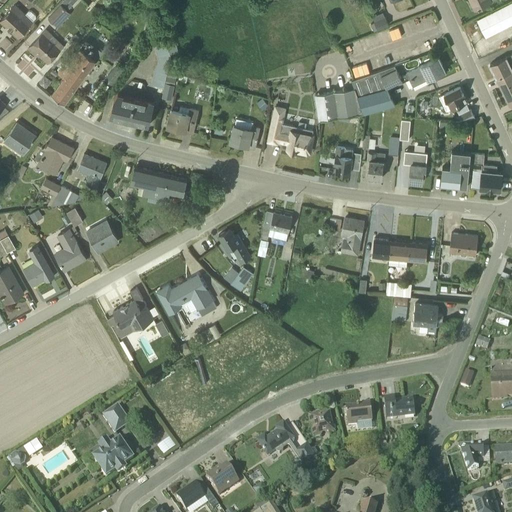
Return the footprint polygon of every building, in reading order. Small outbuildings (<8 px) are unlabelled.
[(63,0),(48,18),(59,27),(71,15),(67,11),(76,0),(63,0)] [(470,0),(474,8),(492,0),(470,0)] [(511,2),(477,20),(485,35),(510,22),(511,25),(511,2)] [(15,5),(0,21),(18,38),(37,17),(29,10),(25,14),(15,5)] [(373,32),(388,25),(383,12),(372,18),(374,23),(370,25),(373,32)] [(46,62),(62,44),(46,30),(28,49),(35,55),(36,53),(46,62)] [(168,69),(171,57),(169,53),(177,50),(174,41),(166,44),(165,40),(153,44),(157,58),(150,85),(163,88),(165,81),(168,69)] [(94,62),(78,50),(69,63),(66,61),(57,73),(63,79),(51,96),(64,105),(94,62)] [(495,78),(511,70),(511,54),(489,65),(495,78)] [(412,86),(445,71),(438,57),(400,76),(402,80),(403,82),(409,79),(412,86)] [(123,70),(116,65),(104,80),(111,85),(123,70)] [(351,81),(354,89),(315,95),(319,121),(364,114),(394,105),(387,88),(402,80),(400,76),(394,66),(351,81)] [(178,72),(168,69),(165,81),(175,84),(178,72)] [(511,70),(495,78),(508,105),(511,103),(511,70)] [(50,81),(43,76),(38,84),(45,89),(50,81)] [(175,86),(165,84),(162,98),(172,101),(175,86)] [(465,102),(467,101),(459,86),(439,97),(446,111),(455,107),(459,116),(454,119),(456,122),(462,123),(474,117),(470,109),(469,110),(465,102)] [(115,93),(109,117),(148,126),(153,103),(115,93)] [(167,127),(193,133),(198,109),(180,105),(179,111),(171,110),(167,127)] [(312,135),(313,130),(283,124),(287,108),(276,105),(267,142),(277,144),(278,141),(288,143),(287,149),(296,151),(297,149),(310,152),(314,135),(312,135)] [(409,138),(411,118),(402,117),(400,137),(409,138)] [(231,137),(229,142),(255,148),(260,127),(253,126),(253,123),(237,119),(236,125),(234,124),(232,132),(216,129),(215,133),(231,137)] [(17,123),(3,142),(22,155),(36,136),(17,123)] [(52,137),(48,145),(46,144),(43,149),(41,148),(34,158),(38,160),(36,165),(56,175),(63,160),(66,162),(73,148),(52,137)] [(398,155),(400,139),(390,138),(388,154),(398,155)] [(349,174),(353,150),(337,147),(334,164),(337,164),(335,172),(349,174)] [(427,153),(404,151),(403,164),(410,164),(409,181),(422,182),(423,174),(425,174),(427,153)] [(467,187),(469,163),(470,153),(451,151),(450,167),(442,167),(441,184),(467,187)] [(367,177),(381,178),(384,154),(368,152),(367,160),(369,160),(367,177)] [(473,170),(471,187),(500,190),(502,173),(496,172),(496,166),(483,165),(484,155),(470,153),(469,163),(481,164),(481,171),(473,170)] [(96,189),(106,163),(84,154),(77,171),(88,176),(85,185),(96,189)] [(1,194),(5,197),(18,179),(20,180),(27,167),(22,165),(1,194)] [(134,166),(130,184),(139,186),(137,195),(148,197),(147,201),(167,206),(169,193),(183,196),(187,178),(134,166)] [(50,206),(61,185),(46,178),(41,188),(53,194),(48,205),(50,206)] [(78,195),(61,185),(50,206),(75,202),(76,200),(85,199),(86,195),(80,192),(78,195)] [(106,192),(100,198),(107,204),(112,199),(106,192)] [(75,208),(66,212),(74,226),(82,221),(75,208)] [(39,210),(27,216),(31,224),(43,217),(39,210)] [(291,217),(267,211),(258,255),(265,257),(270,229),(288,233),(291,217)] [(66,225),(71,222),(67,216),(62,218),(66,225)] [(339,231),(341,220),(330,218),(328,229),(339,231)] [(346,218),(340,252),(357,255),(363,221),(346,218)] [(105,220),(85,231),(97,252),(118,241),(105,220)] [(63,248),(54,253),(63,269),(77,261),(78,263),(85,259),(72,236),(77,233),(73,226),(56,236),(63,248)] [(250,257),(237,234),(234,236),(230,228),(218,235),(227,250),(232,248),(240,262),(250,257)] [(0,238),(0,239),(0,242),(6,252),(15,247),(4,230),(0,232),(0,238)] [(478,235),(451,233),(449,252),(476,255),(478,235)] [(389,258),(391,241),(375,239),(373,257),(389,258)] [(411,242),(391,241),(389,258),(388,265),(406,266),(407,260),(409,260),(411,242)] [(426,244),(411,242),(409,260),(425,261),(426,244)] [(34,262),(23,269),(32,285),(44,278),(46,281),(54,277),(37,246),(28,252),(34,262)] [(8,266),(0,270),(0,296),(0,297),(4,304),(23,294),(8,266)] [(253,274),(244,267),(230,283),(239,291),(253,274)] [(303,267),(300,276),(312,279),(314,270),(303,267)] [(217,307),(198,275),(171,290),(169,286),(157,292),(170,314),(182,307),(180,305),(192,298),(202,316),(217,307)] [(420,285),(387,282),(385,294),(410,296),(410,290),(419,291),(420,285)] [(134,330),(153,319),(145,305),(146,304),(136,287),(129,292),(134,300),(113,312),(122,328),(130,324),(134,330)] [(408,296),(393,295),(392,304),(407,305),(408,296)] [(414,304),(413,327),(420,328),(419,332),(436,333),(436,325),(441,326),(442,315),(437,314),(438,305),(414,304)] [(405,321),(406,307),(392,306),(391,320),(405,321)] [(493,331),(505,335),(510,319),(498,315),(493,331)] [(203,330),(208,341),(221,335),(216,324),(203,330)] [(487,348),(490,339),(478,336),(476,345),(487,348)] [(432,343),(425,342),(424,350),(431,351),(432,343)] [(387,346),(387,354),(399,355),(400,347),(387,346)] [(473,374),(466,371),(460,385),(468,388),(473,374)] [(511,373),(489,374),(491,401),(500,400),(500,398),(511,397),(511,373)] [(383,398),(386,420),(414,417),(412,399),(402,400),(402,402),(394,403),(394,397),(383,398)] [(362,406),(345,408),(347,427),(356,426),(357,431),(371,429),(371,422),(372,422),(370,403),(361,404),(362,406)] [(130,424),(119,408),(104,418),(116,434),(130,424)] [(332,426),(329,413),(318,416),(315,414),(308,416),(309,423),(312,424),(313,428),(311,431),(313,438),(320,437),(323,434),(335,432),(334,427),(332,426)] [(296,442),(283,423),(275,428),(278,431),(266,439),(264,436),(257,441),(268,457),(275,452),(277,455),(296,442)] [(100,452),(91,458),(106,479),(133,460),(116,434),(96,448),(100,452)] [(157,446),(164,455),(176,446),(169,437),(157,446)] [(37,440),(24,448),(29,456),(42,449),(37,440)] [(294,462),(298,468),(292,472),(294,475),(317,460),(306,444),(293,453),(298,459),(294,462)] [(460,450),(462,454),(464,461),(467,472),(479,469),(478,460),(483,459),(483,446),(476,446),(476,445),(467,445),(468,447),(461,447),(461,450),(460,450)] [(511,447),(495,448),(496,467),(511,465),(511,447)] [(17,453),(10,463),(19,469),(26,458),(17,453)] [(219,496),(238,482),(226,465),(214,473),(212,471),(205,476),(219,496)] [(511,480),(502,484),(504,492),(511,489),(511,480)] [(194,511),(208,503),(204,499),(206,498),(195,483),(176,496),(186,511),(187,511),(194,511)] [(498,511),(493,494),(471,501),(475,511),(498,511)] [(278,511),(272,502),(256,511),(278,511)]
